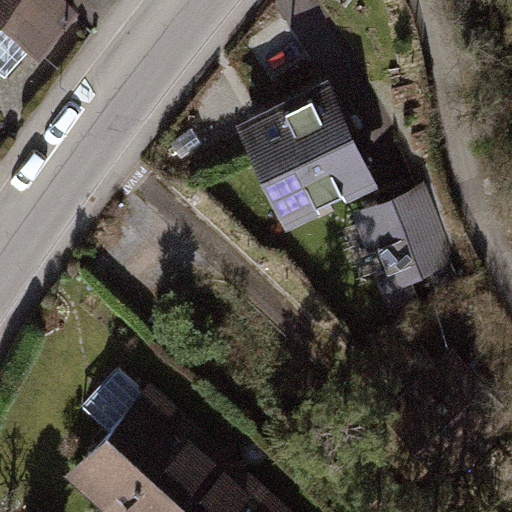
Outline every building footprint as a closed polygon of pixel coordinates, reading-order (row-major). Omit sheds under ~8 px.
[(0,0),(0,14),(40,49),(72,13),(57,0),(0,0)] [(328,69),(233,113),(285,223),(380,179),(328,69)] [(427,178),(353,204),(382,284),(456,258),(427,178)] [(511,414),(456,350),(382,412),(437,477),(511,414)] [(203,364),(103,459),(153,511),(339,511),(342,510),(203,364)]
